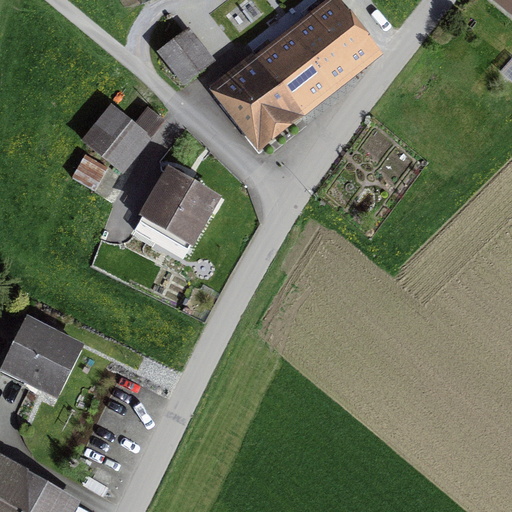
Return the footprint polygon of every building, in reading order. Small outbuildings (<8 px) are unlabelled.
[(254,163),(381,62),(331,0),(309,0),(302,6),(297,0),(210,0),(197,10),(237,60),(197,92),(254,163)] [(511,0),(457,0),(504,42),(511,33),(511,0)] [(185,35),(161,52),(181,82),(206,66),(185,35)] [(141,119),(128,110),(119,124),(95,107),(68,143),(105,169),(141,119)] [(216,203),(170,173),(139,221),(185,250),(216,203)] [(78,347),(14,312),(0,337),(0,383),(46,408),(78,347)] [(0,511),(66,511),(72,501),(0,461),(0,511)]
